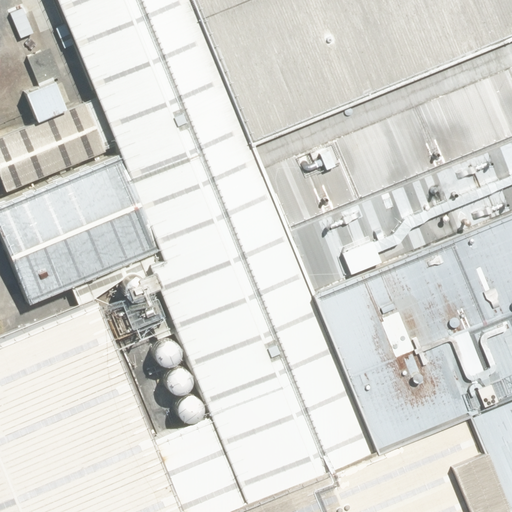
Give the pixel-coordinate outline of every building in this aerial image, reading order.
[(59,0),(263,497),(382,449),(255,138),(198,0),(59,0)] [(511,0),(198,0),(255,138),(511,33),(511,0)] [(382,449),(466,416),(511,397),(511,33),(255,138),(382,449)] [(69,82),(0,109),(0,170),(90,134),(69,82)] [(100,139),(0,179),(0,249),(21,300),(145,249),(100,139)] [(0,511),(504,511),(466,416),(382,449),(263,497),(227,511),(191,511),(109,308),(0,352),(0,511)] [(511,511),(511,397),(466,416),(504,511),(511,511)]
